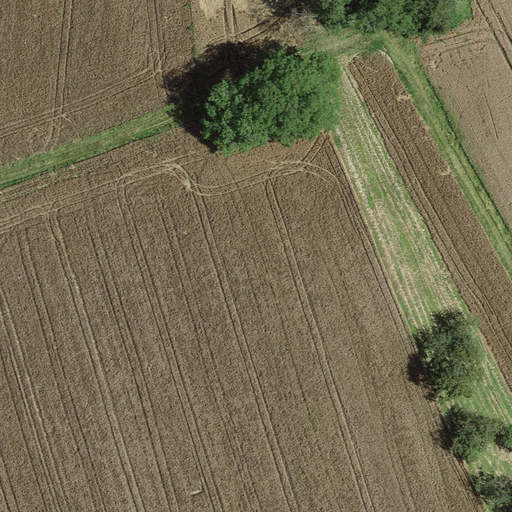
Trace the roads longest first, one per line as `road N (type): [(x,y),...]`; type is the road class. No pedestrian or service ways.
road 1 (track): [(393,37),(0,180)]
road 2 (track): [(511,252),(485,216),(393,37)]
